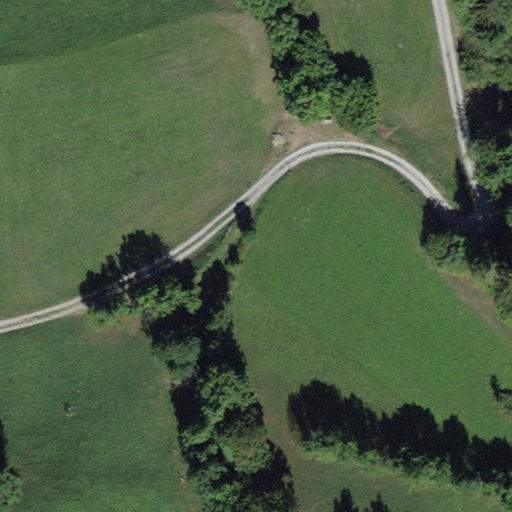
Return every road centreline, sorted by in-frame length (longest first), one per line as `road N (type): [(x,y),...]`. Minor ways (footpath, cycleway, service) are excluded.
road 1 (track): [(258,190),(322,146),(368,149),(406,171),(460,230),(481,223),(446,63),(441,0)]
road 2 (track): [(174,261),(103,303),(0,336)]
road 3 (track): [(204,303),(258,190)]
